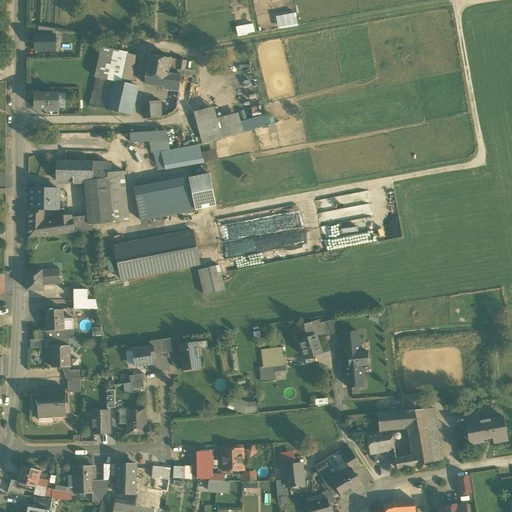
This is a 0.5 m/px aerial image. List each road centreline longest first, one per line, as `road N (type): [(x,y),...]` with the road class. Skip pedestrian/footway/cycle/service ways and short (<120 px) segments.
road 1 (residential): [(18,0),(16,317),(0,448)]
road 2 (track): [(454,3),(185,53)]
road 3 (residential): [(0,448),(164,445),(165,394)]
road 4 (residential): [(379,486),(339,422),(333,363)]
road 5 (residential): [(379,486),(511,460)]
